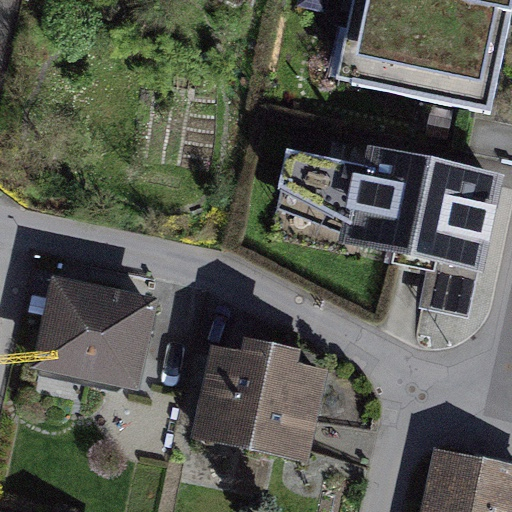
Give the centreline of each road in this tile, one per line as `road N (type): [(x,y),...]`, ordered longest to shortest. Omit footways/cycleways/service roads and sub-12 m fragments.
road 1 (residential): [(17,229),(223,272),(413,386)]
road 2 (residential): [(413,386),(446,390),(487,372),(505,349),(511,318)]
road 3 (residential): [(413,386),(386,511)]
